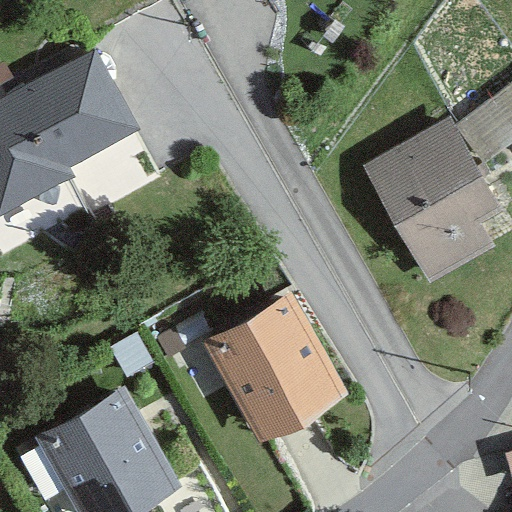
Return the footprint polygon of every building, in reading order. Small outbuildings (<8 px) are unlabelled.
[(95,47),(0,93),(0,210),(74,175),(67,161),(135,127),(95,47)] [(511,80),(457,128),(477,164),(511,134),(511,80)] [(451,116),(369,160),(431,276),(492,243),(481,222),(502,211),(477,164),(457,128),(451,116)] [(294,295),(205,342),(260,443),(348,396),(294,295)] [(139,327),(113,340),(129,373),(155,360),(139,327)] [(0,351),(0,397),(19,387),(0,351)] [(128,390),(44,435),(85,511),(140,511),(182,490),(128,390)]
